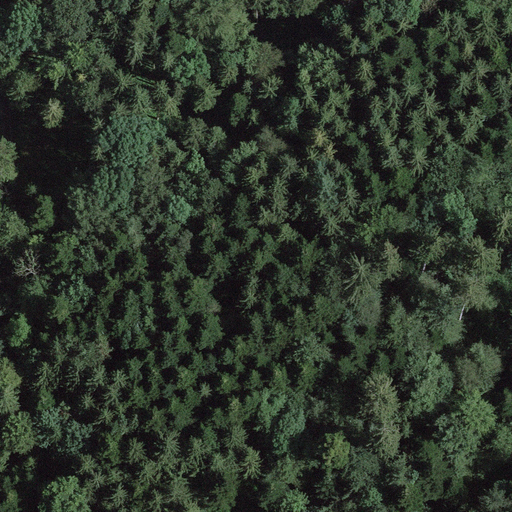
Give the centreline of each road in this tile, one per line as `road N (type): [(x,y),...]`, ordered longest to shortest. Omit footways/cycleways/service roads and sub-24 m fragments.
road 1 (track): [(0,278),(186,214),(230,179),(265,147),(296,101),(349,0)]
road 2 (track): [(46,511),(6,277),(0,69)]
